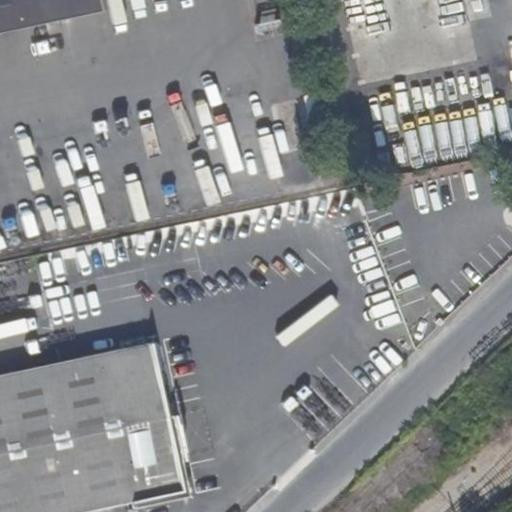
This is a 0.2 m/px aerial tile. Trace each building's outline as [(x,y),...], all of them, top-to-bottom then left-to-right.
[(0,0),(0,38),(93,20),(89,0),(0,0)] [(356,91),(452,71),(437,0),(355,0),(336,4),(356,91)] [(494,19),(491,0),(459,0),(463,24),(494,19)] [(314,114),(313,103),(299,106),(300,117),(314,114)] [(431,305),(406,281),(348,338),(372,360),(431,305)] [(0,511),(92,511),(169,497),(141,350),(0,377),(0,511)]
